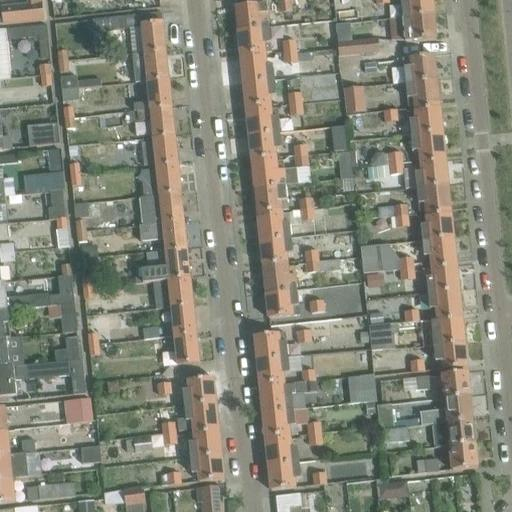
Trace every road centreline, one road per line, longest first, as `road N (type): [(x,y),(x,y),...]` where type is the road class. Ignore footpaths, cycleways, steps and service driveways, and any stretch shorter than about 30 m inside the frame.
road 1 (residential): [(193,0),(254,511)]
road 2 (residential): [(466,0),(499,313)]
